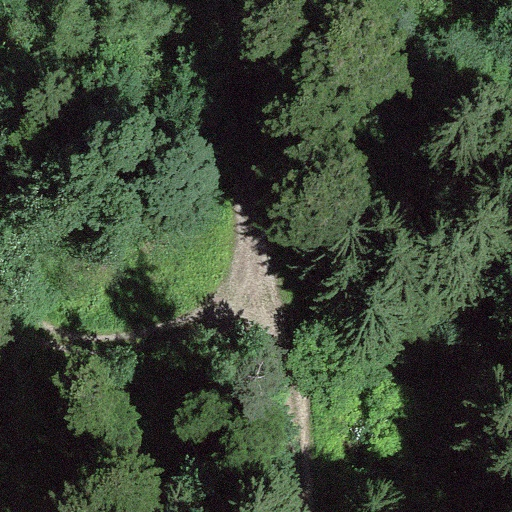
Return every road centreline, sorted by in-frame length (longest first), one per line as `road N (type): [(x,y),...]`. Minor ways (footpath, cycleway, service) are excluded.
road 1 (track): [(260,296),(273,239),(234,0)]
road 2 (track): [(0,292),(77,340),(174,338),(260,296)]
road 3 (track): [(260,296),(297,388),(302,511)]
